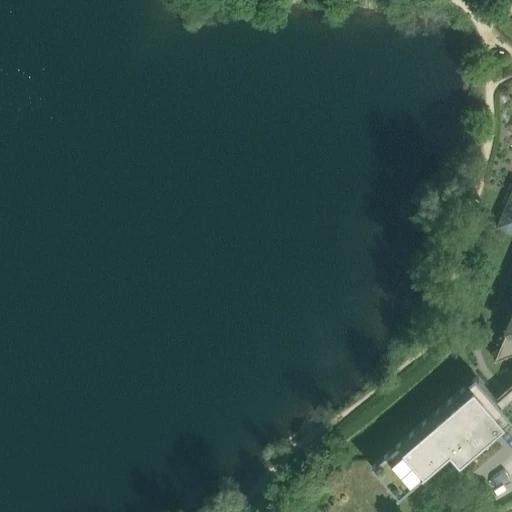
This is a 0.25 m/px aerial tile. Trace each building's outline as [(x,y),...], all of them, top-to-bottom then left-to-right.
[(511,189),(496,226),(511,232),(511,189)] [(511,317),(494,359),(495,359),(511,351),(511,317)] [(397,495),(398,497),(450,452),(460,464),(464,460),(511,417),(503,406),(497,399),(476,375),(372,464),(384,477),(398,494),(397,495)] [(511,387),(497,399),(503,406),(511,398),(511,387)] [(481,488),(465,498),(460,489),(442,500),(449,511),(468,511),(470,511),(471,511),(487,511),(494,508),(481,488)]
